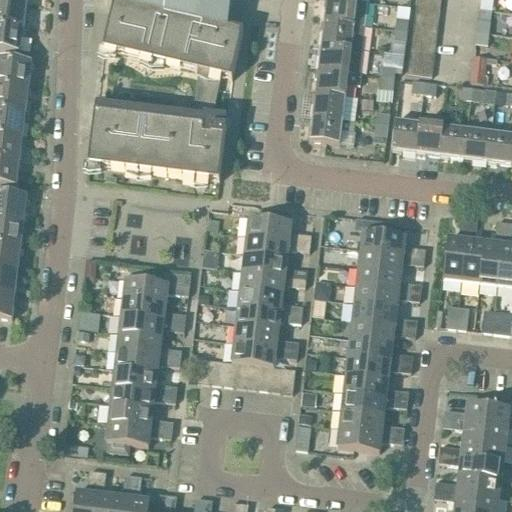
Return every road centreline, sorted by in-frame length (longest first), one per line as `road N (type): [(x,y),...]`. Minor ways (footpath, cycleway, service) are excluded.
road 1 (residential): [(72,0),(67,174),(40,365)]
road 2 (residential): [(278,177),(511,206)]
road 3 (residential): [(417,511),(441,351),(511,359)]
road 4 (residential): [(268,497),(279,430),(220,421),(211,488)]
road 5 (residential): [(278,177),(297,0)]
road 6 (residential): [(40,365),(27,511)]
